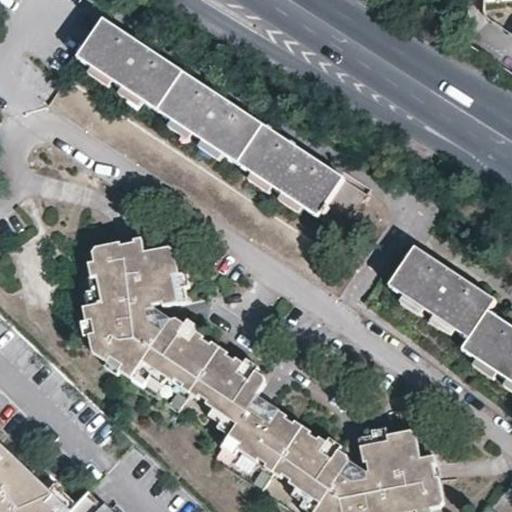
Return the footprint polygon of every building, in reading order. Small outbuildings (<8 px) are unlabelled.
[(340,232),(366,195),(102,18),(77,55),(340,232)] [(339,294),(354,272),(64,76),(49,99),(339,294)] [(443,507),(432,458),(420,461),(413,431),(386,436),(387,444),(358,451),(366,485),(348,488),(337,480),(348,461),(278,413),(267,428),(245,412),(266,382),(173,319),(162,335),(148,326),(147,312),(180,306),(175,278),(181,276),(177,248),(147,254),(145,240),(94,249),(97,264),(91,265),(93,279),(99,278),(103,305),(84,309),(93,355),(131,381),(143,363),(235,428),(224,444),(318,508),(314,511),(430,511),(443,507)] [(511,383),(511,325),(490,310),(497,300),(416,246),(390,287),(469,340),(463,351),(511,383)] [(10,454),(0,444),(0,511),(69,511),(70,511),(49,490),(20,464),(15,470),(11,466),(4,459),(10,454)] [(15,470),(20,464),(16,460),(11,466),(15,470)] [(77,504),(56,483),(49,490),(70,511),(77,504)] [(111,511),(89,491),(77,504),(70,511),(69,511),(111,511)]
